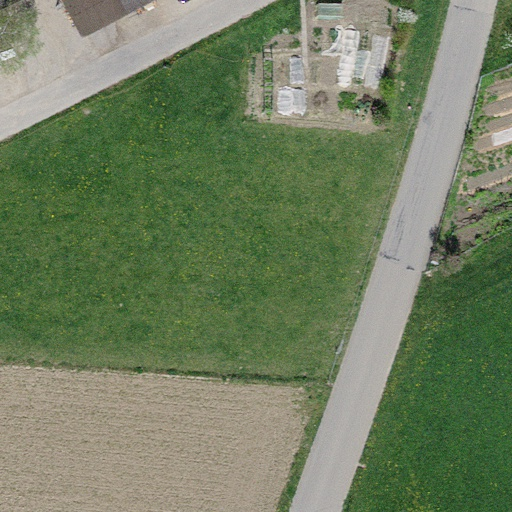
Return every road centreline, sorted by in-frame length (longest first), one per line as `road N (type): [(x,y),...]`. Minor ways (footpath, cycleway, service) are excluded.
road 1 (tertiary): [(468,0),(401,264),(311,511)]
road 2 (unclassified): [(0,121),(244,0)]
